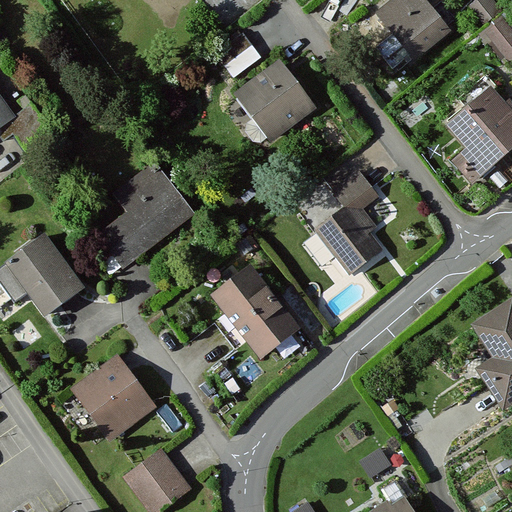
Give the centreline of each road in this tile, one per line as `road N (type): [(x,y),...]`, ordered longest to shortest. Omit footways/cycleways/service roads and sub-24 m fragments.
road 1 (residential): [(511,207),(273,419),(243,470),(248,511)]
road 2 (residential): [(95,511),(0,374)]
